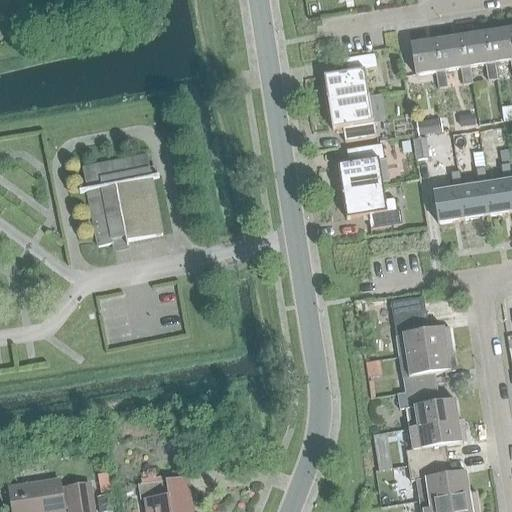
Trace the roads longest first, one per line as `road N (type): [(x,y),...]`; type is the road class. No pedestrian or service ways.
road 1 (residential): [(289,511),(316,440),(320,404),(258,0)]
road 2 (residential): [(511,489),(478,277)]
